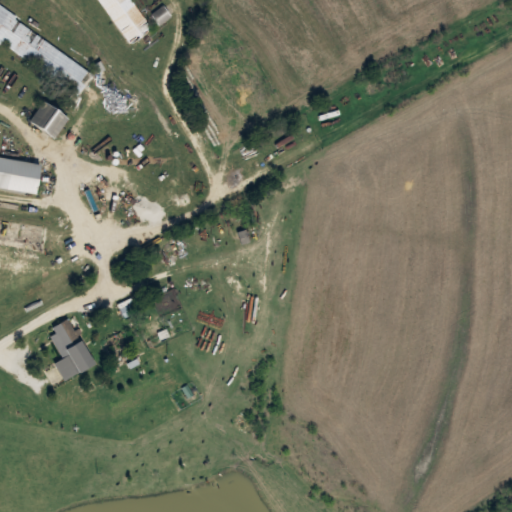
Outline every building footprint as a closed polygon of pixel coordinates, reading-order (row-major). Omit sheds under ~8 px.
[(93,0),(124,47),(148,32),(127,0),(93,0)] [(98,67),(0,4),(0,44),(80,95),(98,67)] [(170,15),(164,6),(153,13),(160,22),(170,15)] [(27,118),(48,139),(66,121),(44,100),(27,118)] [(0,186),(32,192),(37,162),(0,156),(0,186)] [(60,379),(91,364),(68,317),(49,326),(64,356),(52,362),(60,379)]
